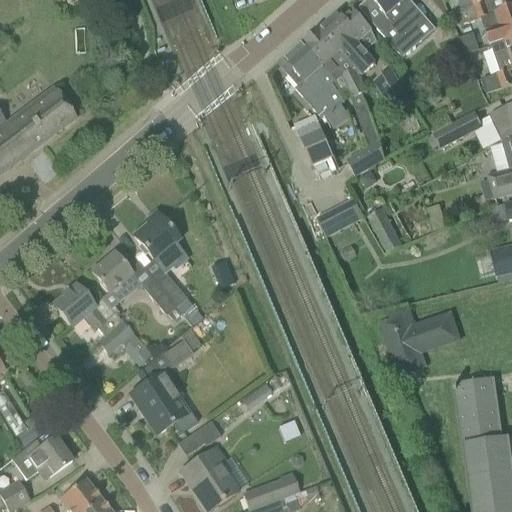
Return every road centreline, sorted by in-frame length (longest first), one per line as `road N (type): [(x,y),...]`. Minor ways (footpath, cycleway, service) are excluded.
road 1 (residential): [(0,265),(312,0)]
road 2 (residential): [(147,511),(0,308)]
